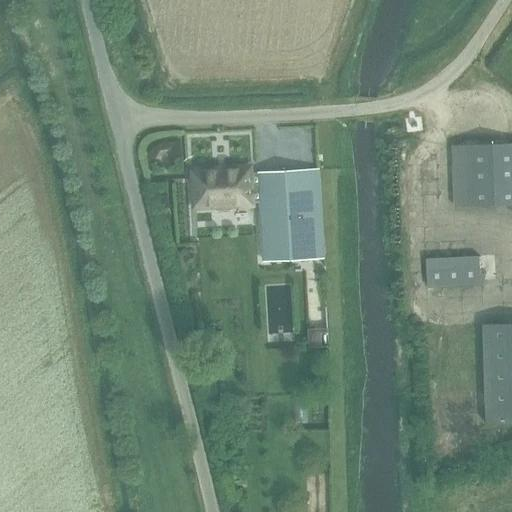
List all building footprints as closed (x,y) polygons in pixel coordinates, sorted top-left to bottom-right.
[(511,204),(511,144),(452,146),(453,166),(455,207),(511,204)] [(246,169),(192,172),(194,206),(217,205),(217,211),(230,211),(230,205),(250,204),(250,202),(261,202),(259,172),(253,173),(253,175),(247,175),(246,169)] [(317,171),(259,172),(261,202),(261,216),(269,216),(271,245),(300,243),(301,259),(321,258),(317,171)] [(478,257),(426,260),(427,284),(427,289),(480,286),(480,282),(478,257)] [(511,323),(483,324),(484,364),(479,364),(480,388),(485,388),(486,424),(511,423),(511,323)]
